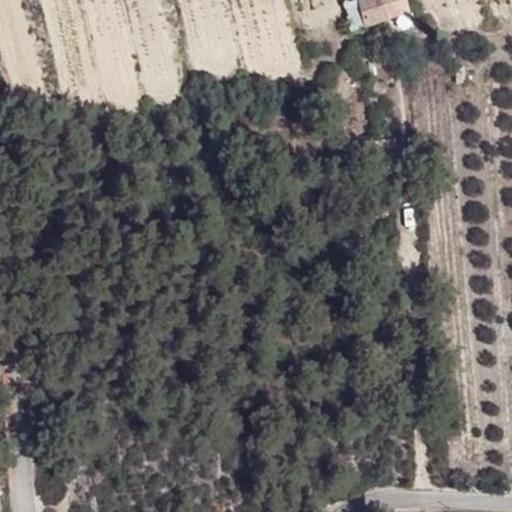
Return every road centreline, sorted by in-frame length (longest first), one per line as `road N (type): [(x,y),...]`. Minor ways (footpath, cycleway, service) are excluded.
road 1 (unclassified): [(511,510),(362,494),(330,511)]
road 2 (unclassified): [(29,511),(16,367),(0,351)]
